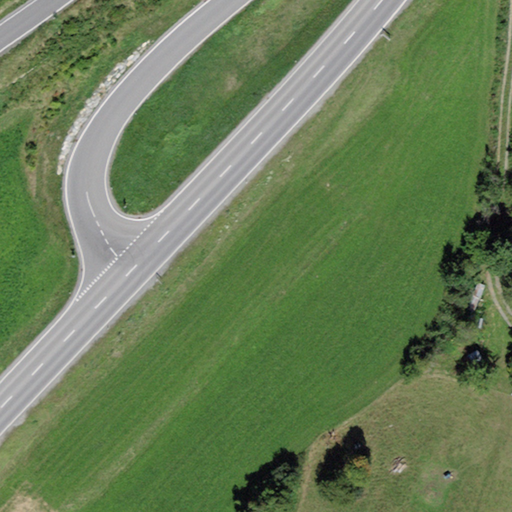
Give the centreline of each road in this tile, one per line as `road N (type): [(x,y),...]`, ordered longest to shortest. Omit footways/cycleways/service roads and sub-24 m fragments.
road 1 (primary): [(381,0),(131,267)]
road 2 (tertiary): [(131,267),(86,193),(92,155),(118,107),(228,0)]
road 3 (track): [(511,46),(495,223),(511,278)]
road 4 (primary): [(131,267),(0,407)]
